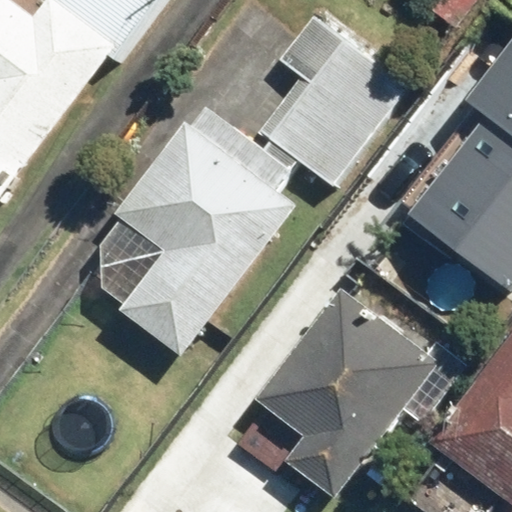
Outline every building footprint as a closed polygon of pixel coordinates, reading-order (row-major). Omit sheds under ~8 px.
[(0,0),(0,213),(3,216),(120,61),(125,64),(173,0),(65,0),(49,21),(20,0),(0,0)] [(487,0),(446,0),(437,11),(462,31),(487,0)] [(312,81),(271,139),(346,192),(417,90),(320,22),(289,65),(312,81)] [(414,237),(510,307),(511,304),(511,49),(472,103),(498,122),(414,237)] [(196,361),(309,208),(286,190),(299,173),(216,109),(112,245),(114,291),(138,309),(134,315),(196,361)] [(347,501),(448,364),(352,293),(268,407),(314,441),(297,464),(347,501)] [(511,511),(511,353),(442,448),(511,500),(511,511)]
